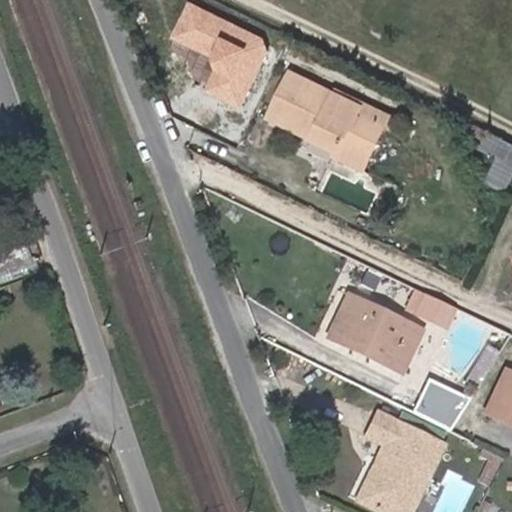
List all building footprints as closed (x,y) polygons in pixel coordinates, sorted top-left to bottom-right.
[(246,106),(277,39),(193,0),(191,0),(174,36),(203,50),(194,69),(214,79),(209,89),(246,106)] [(386,123),(332,97),(333,94),(327,90),(290,72),(271,111),(315,132),(312,139),(339,152),(337,158),(364,171),(386,123)] [(390,116),(335,90),(333,94),(332,97),(386,123),(390,116)] [(315,132),(271,111),(268,118),(312,139),(315,132)] [(511,178),(511,142),(476,125),(467,143),(498,158),(486,182),(505,192),(511,178)] [(421,331),(347,295),(326,338),(400,373),(421,331)] [(444,328),(453,310),(424,296),(415,314),(444,328)] [(511,374),(504,370),(483,413),(511,426),(511,374)] [(377,511),(409,511),(442,445),(376,414),(364,437),(382,445),(355,501),(377,511)] [(488,488),(502,459),(483,449),(479,457),(489,462),(479,483),(488,488)]
